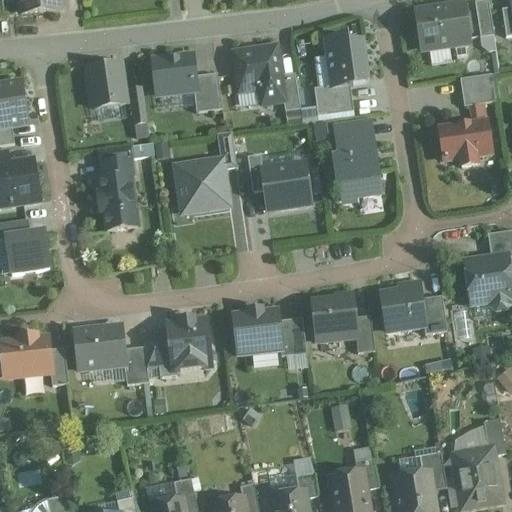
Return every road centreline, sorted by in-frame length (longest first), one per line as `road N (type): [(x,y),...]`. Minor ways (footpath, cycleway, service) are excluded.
road 1 (residential): [(38,49),(77,310),(181,300),(418,258),(382,0)]
road 2 (residential): [(381,0),(244,26),(38,49)]
